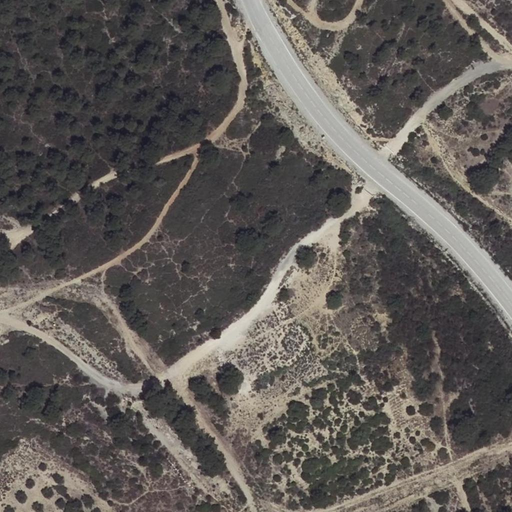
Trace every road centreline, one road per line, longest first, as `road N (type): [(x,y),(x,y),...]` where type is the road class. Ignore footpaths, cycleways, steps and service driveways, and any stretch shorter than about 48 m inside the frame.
road 1 (track): [(511,63),(450,88),(371,165),(332,228),(307,239),(231,330),(132,389),(93,375),(53,340),(0,321)]
road 2 (unclassified): [(511,303),(451,231),(326,119),(283,63),(251,0)]
road 3 (track): [(224,511),(146,423),(132,389)]
road 4 (track): [(511,212),(408,131)]
